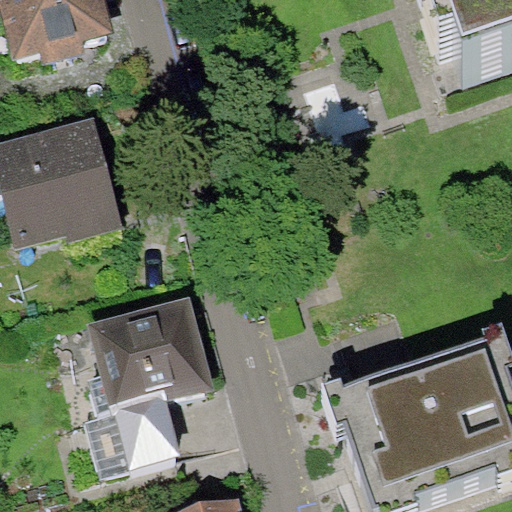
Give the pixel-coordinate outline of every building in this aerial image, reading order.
[(0,0),(0,13),(15,66),(40,59),(43,71),(84,60),(81,48),(113,40),(103,0),(0,0)] [(511,33),(511,0),(435,0),(445,29),(460,24),(466,50),(511,33)] [(91,121),(0,144),(0,185),(18,249),(121,226),(91,121)] [(82,421),(101,490),(183,468),(166,403),(211,390),(187,300),(91,326),(114,412),(82,421)] [(338,383),(320,389),(334,432),(343,429),(371,511),(379,511),(382,511),(381,511),(399,511),(413,508),(409,498),(496,469),(500,479),(511,474),(511,385),(508,372),(511,370),(511,356),(502,327),(479,334),(483,346),(342,393),(338,383)] [(240,511),(237,500),(193,511),(240,511)]
